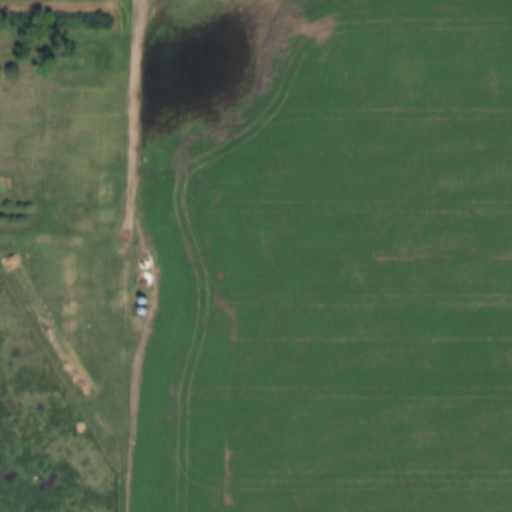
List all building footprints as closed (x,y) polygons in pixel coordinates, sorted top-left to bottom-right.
[(154,258),(144,252),(138,263),(148,268),(154,258)] [(75,254),(64,254),(64,265),(75,265),(75,254)] [(70,283),(77,276),(69,269),(62,277),(69,283),(62,291),(71,299),(78,291),(70,283)] [(138,283),(150,285),(152,274),(140,272),(138,283)] [(47,320),(34,295),(19,303),(31,328),(47,320)] [(64,313),(76,314),(76,303),(65,302),(64,313)] [(79,323),(69,316),(62,326),(71,333),(79,323)] [(80,337),(68,332),(63,344),(75,349),(80,337)] [(63,360),(72,365),(79,355),(70,349),(63,360)]
